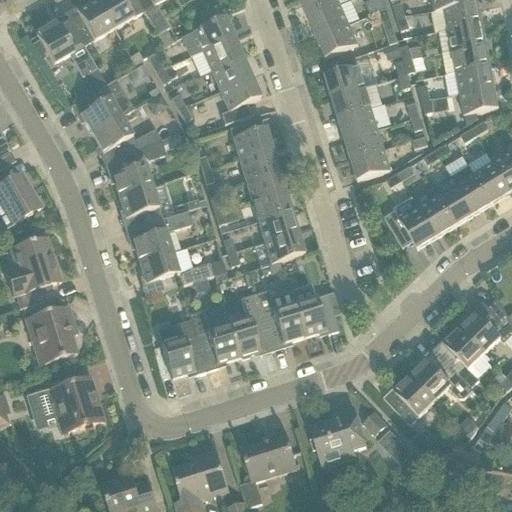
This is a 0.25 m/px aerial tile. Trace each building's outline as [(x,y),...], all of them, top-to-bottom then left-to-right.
[(83,49),(113,32),(94,0),(92,0),(94,3),(78,13),(76,10),(64,16),(83,49)] [(94,0),(113,32),(143,15),(134,0),(94,0)] [(155,7),(168,0),(134,0),(143,15),(156,38),(169,31),(155,7)] [(174,0),(180,10),(196,0),(174,0)] [(308,22),(340,8),(336,0),(303,0),(299,2),(308,22)] [(378,14),(386,12),(382,0),(379,0),(365,6),(369,18),(378,14)] [(396,22),(405,20),(398,0),(394,0),(390,1),(396,22)] [(466,0),(430,0),(433,14),(478,6),(477,4),(468,6),(466,0)] [(447,33),(482,27),(478,6),(433,14),(433,15),(443,13),(447,33)] [(316,42),(349,27),(340,8),(308,22),(316,42)] [(386,12),(378,14),(389,49),(398,46),(386,12)] [(55,26),(36,37),(53,67),(69,58),(81,80),(82,79),(96,71),(83,49),(64,16),(53,23),(55,26)] [(192,34),(182,40),(190,60),(202,55),(233,41),(224,20),(192,34)] [(403,43),(412,41),(405,20),(396,22),(403,43)] [(326,62),(358,48),(349,27),(316,42),(326,62)] [(451,55),(486,48),(482,27),(447,33),(451,55)] [(210,75),(242,61),(233,41),(202,55),(210,75)] [(455,76),(490,69),(486,48),(451,55),(455,76)] [(412,62),(409,52),(408,49),(399,51),(402,59),(403,65),(404,65),(412,62)] [(141,64),(143,63),(138,55),(130,59),(136,70),(143,67),(141,64)] [(155,77),(162,72),(155,60),(148,65),(155,77)] [(219,94),(251,80),(242,61),(210,75),(219,94)] [(407,77),(415,75),(412,62),(404,65),(407,77)] [(407,78),(407,77),(404,65),(403,65),(395,67),(399,80),(407,78)] [(331,101),(365,91),(358,69),(324,80),(331,101)] [(459,97),(494,90),(490,69),(455,76),(459,97)] [(162,88),(169,84),(162,72),(155,77),(162,88)] [(407,78),(399,80),(402,93),(411,91),(407,78)] [(246,107),(260,101),(251,80),(219,94),(228,115),(221,118),(224,128),(251,119),(246,107)] [(91,137),(133,112),(115,82),(70,109),(77,121),(80,119),(91,137)] [(421,105),(429,103),(425,90),(417,92),(421,105)] [(463,119),(498,113),(494,90),(459,97),(463,119)] [(338,122),(371,112),(365,91),(331,101),(338,122)] [(177,114),(184,110),(178,98),(170,103),(177,114)] [(424,118),(433,116),(429,103),(421,105),(424,118)] [(410,122),(419,119),(415,107),(407,109),(410,122)] [(183,126),(191,121),(184,110),(177,114),(183,126)] [(122,120),(133,113),(133,112),(91,137),(102,155),(98,157),(104,169),(140,153),(161,144),(153,132),(134,143),(131,139),(133,138),(122,120)] [(344,142),(378,132),(371,112),(338,122),(344,142)] [(419,119),(410,122),(414,135),(422,133),(419,119)] [(265,132),(253,135),(250,125),(229,132),(238,163),(271,153),(265,132)] [(483,125),(472,132),(476,140),(488,133),(483,125)] [(350,163),(384,153),(378,132),(344,142),(350,163)] [(464,147),(476,140),(472,132),(460,139),(464,147)] [(164,155),(182,148),(177,137),(161,144),(140,153),(104,169),(105,169),(108,181),(112,179),(118,200),(151,190),(144,169),(145,169),(146,167),(147,165),(147,163),(165,158),(164,155)] [(0,159),(9,154),(0,140),(0,159)] [(414,152),(427,149),(425,141),(416,143),(412,144),(414,152)] [(511,147),(507,150),(510,155),(492,166),(510,196),(511,194),(511,147)] [(439,162),(451,155),(446,148),(434,155),(439,162)] [(245,184),(278,174),(271,153),(238,163),(245,184)] [(357,185),(391,174),(384,153),(350,163),(357,185)] [(427,169),(439,162),(434,155),(423,162),(427,169)] [(201,175),(209,172),(205,159),(197,162),(201,175)] [(491,207),(510,196),(492,166),(474,178),(491,207)] [(402,185),(414,178),(409,170),(398,177),(402,185)] [(491,207),(474,178),(469,170),(451,181),(455,189),(473,218),(491,207)] [(204,187),(213,185),(209,172),(201,175),(204,187)] [(251,205),(284,194),(278,174),(245,184),(251,205)] [(0,229),(2,232),(40,210),(20,176),(3,186),(0,181),(0,229)] [(191,189),(198,187),(195,176),(184,180),(185,186),(191,189)] [(390,192),(402,185),(398,177),(385,184),(390,192)] [(455,229),(473,218),(455,189),(437,200),(455,229)] [(187,214),(161,222),(151,190),(118,200),(125,220),(121,221),(125,234),(187,214)] [(258,225),(290,215),(284,194),(251,205),(258,225)] [(214,216),(222,213),(218,200),(210,203),(214,216)] [(436,241),(455,229),(437,200),(418,211),(436,241)] [(196,202),(184,206),(187,214),(198,211),(196,202)] [(414,203),(395,214),(384,221),(402,252),(412,246),(416,253),(436,241),(418,211),(414,203)] [(217,229),(226,226),(222,213),(214,216),(217,229)] [(166,235),(191,228),(187,214),(125,234),(128,246),(132,245),(139,265),(172,255),(166,235)] [(264,246),(297,236),(290,215),(258,225),(264,246)] [(271,267),(303,257),(297,236),(264,246),(271,267)] [(13,270),(5,272),(12,301),(15,300),(18,312),(45,304),(41,291),(60,285),(46,241),(27,247),(9,253),(13,270)] [(226,257),(235,255),(231,242),(222,244),(226,257)] [(209,266),(178,275),(172,255),(139,265),(145,286),(141,287),(145,300),(213,279),(225,275),(221,263),(209,267),(209,266)] [(231,270),(239,268),(235,255),(226,257),(231,270)] [(271,277),(282,274),(279,265),(269,268),(271,277)] [(175,304),(182,302),(179,291),(168,294),(169,301),(175,304)] [(268,294),(254,298),(272,355),(284,351),(283,347),(304,341),(293,308),(289,294),(289,292),(269,298),(268,294)] [(333,319),(339,317),(332,296),(293,308),(304,341),(323,335),(325,338),(338,334),(333,319)] [(259,359),(272,355),(254,298),(240,302),(246,322),(228,328),(238,361),(239,361),(242,363),(249,361),(250,357),(258,355),(259,359)] [(511,338),(511,326),(508,320),(497,302),(487,311),(482,305),(473,315),(475,317),(460,332),(484,357),(500,342),(504,346),(511,338)] [(68,332),(74,330),(68,310),(25,323),(33,349),(30,350),(36,368),(75,356),(68,332)] [(228,328),(210,334),(203,314),(189,318),(191,324),(191,326),(206,375),(219,371),(217,367),(238,361),(228,328)] [(157,335),(161,349),(171,382),(192,375),(193,379),(206,375),(191,326),(191,324),(157,335)] [(442,344),(433,353),(459,381),(472,394),(473,394),(471,392),(479,384),(477,382),(490,369),(486,365),(488,363),(483,358),(484,357),(460,332),(445,347),(442,344)] [(472,394),(459,381),(433,353),(423,362),(426,365),(411,380),(435,405),(449,391),(459,402),(464,402),(472,394)] [(505,395),(511,389),(511,388),(502,376),(494,382),(505,395)] [(61,418),(67,435),(103,424),(89,380),(27,399),(35,426),(61,418)] [(411,380),(409,381),(405,380),(400,385),(401,389),(395,394),(393,392),(383,401),(409,429),(435,405),(411,380)] [(502,425),(511,411),(504,406),(494,420),(502,425),(502,426),(502,425)] [(354,454),(366,451),(354,412),(335,418),(337,423),(310,432),(322,473),(357,462),(354,454)] [(383,431),(386,428),(374,416),(363,427),(374,439),(377,437),(379,439),(385,433),(383,431)] [(502,426),(502,425),(494,420),(483,434),(491,440),(502,426)] [(255,485),(297,472),(286,435),(267,440),(269,445),(241,453),(249,478),(244,487),(240,489),(245,505),(247,511),(248,511),(262,508),(255,485)] [(390,435),(378,446),(389,457),(401,446),(390,435)] [(452,449),(449,447),(447,447),(445,448),(442,449),(441,450),(440,453),(440,455),(441,458),(442,460),(444,462),(447,462),(450,462),(452,460),(454,458),(455,456),(454,453),(453,451),(452,449)] [(470,469),(480,455),(473,449),(463,463),(470,469)] [(201,511),(199,504),(229,495),(216,454),(197,460),(199,465),(172,473),(182,504),(172,507),(173,511),(201,511)] [(468,479),(470,469),(463,463),(461,473),(468,479)] [(157,511),(149,486),(136,491),(132,480),(101,490),(108,511),(157,511)]
